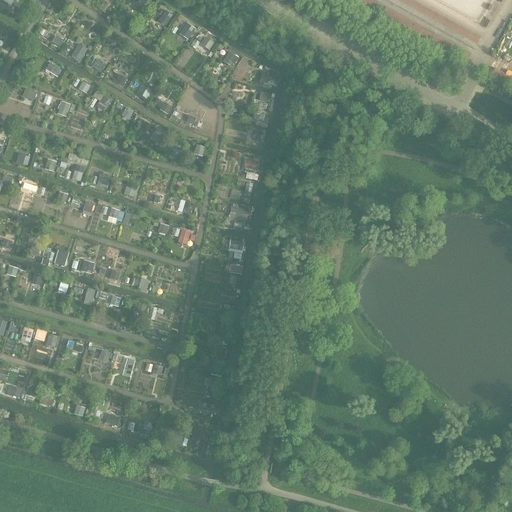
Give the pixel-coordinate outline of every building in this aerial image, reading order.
[(408,0),(358,0),(467,60),(479,39),(408,0)] [(166,11),(162,16),(169,20),(172,15),(166,11)] [(191,37),(196,29),(189,25),(184,32),(191,37)] [(59,47),(63,41),(56,37),(53,43),(59,47)] [(210,51),(215,44),(206,38),(201,45),(202,46),(210,51)] [(81,62),(85,54),(78,50),(74,57),(81,62)] [(230,53),(224,62),(233,68),(239,59),(230,53)] [(102,73),(105,67),(98,63),(95,69),(102,73)] [(57,74),(60,70),(50,64),(46,71),(58,78),(59,76),(57,74)] [(275,77),(267,74),(264,82),(272,85),(275,77)] [(123,87),(127,80),(120,75),(117,80),(114,79),(113,81),(123,87)] [(86,94),(90,86),(84,82),(79,90),(86,94)] [(147,99),(152,91),(143,86),(138,94),(147,99)] [(34,101),(37,93),(26,89),(23,97),(34,101)] [(269,94),(261,93),(260,101),(268,103),(269,94)] [(107,106),(111,98),(105,95),(100,102),(107,106)] [(67,113),(70,105),(62,103),(60,110),(67,113)] [(168,115),(172,107),(165,103),(160,110),(168,115)] [(129,120),(134,112),(127,108),(122,116),(129,120)] [(256,113),(255,120),(265,122),(266,115),(256,113)] [(195,123),(197,120),(189,116),(187,123),(197,127),(199,124),(195,123)] [(159,142),(165,131),(158,127),(152,138),(159,142)] [(253,131),(252,139),(260,141),(261,132),(253,131)] [(202,156),(205,148),(197,146),(195,154),(202,156)] [(28,166),(30,159),(22,156),(19,163),(28,166)] [(54,173),(57,163),(48,160),(45,170),(54,173)] [(248,161),(246,169),(258,171),(259,163),(248,161)] [(80,182),(84,170),(76,167),(73,180),(80,182)] [(11,187),(13,178),(6,176),(3,184),(11,187)] [(107,189),(110,180),(102,178),(99,187),(107,189)] [(134,199),(137,190),(127,187),(124,195),(134,199)] [(65,204),(68,195),(60,193),(58,201),(65,204)] [(91,214),(94,205),(86,203),(84,212),(91,214)] [(190,215),(193,207),(185,205),(182,213),(190,215)] [(249,210),(232,207),(230,219),(247,222),(249,210)] [(117,219),(120,211),(112,208),(110,217),(117,219)] [(167,236),(169,227),(161,225),(159,233),(167,236)] [(187,246),(191,233),(182,231),(179,243),(187,246)] [(11,250),(13,242),(4,240),(2,248),(11,250)] [(244,243),(231,241),(230,249),(243,252),(244,243)] [(39,257),(41,248),(33,246),(30,255),(39,257)] [(65,267),(68,259),(57,256),(55,264),(65,267)] [(92,273),(94,266),(86,264),(84,271),(92,273)] [(241,267),(231,265),(230,274),(240,275),(241,267)] [(16,278),(18,269),(9,267),(7,275),(16,278)] [(118,282),(121,274),(113,271),(110,280),(118,282)] [(40,285),(42,277),(34,274),(32,282),(40,285)] [(147,291),(150,281),(142,279),(139,289),(147,291)] [(67,292),(69,286),(61,284),(59,290),(67,292)] [(93,304),(96,292),(88,289),(85,302),(93,304)] [(233,305),(235,294),(227,293),(225,304),(233,305)] [(119,307),(121,299),(113,297),(111,305),(119,307)] [(145,315),(147,306),(139,304),(137,313),(145,315)] [(229,335),(230,327),(221,326),(220,333),(229,335)] [(31,339),(33,331),(25,329),(23,337),(31,339)] [(55,349),(58,338),(49,336),(47,346),(55,349)] [(81,354),(84,347),(77,345),(77,342),(69,340),(66,349),(81,354)] [(227,352),(216,350),(215,358),(226,360),(227,352)] [(108,362),(110,354),(102,351),(99,360),(108,362)] [(133,372),(135,362),(128,360),(125,370),(133,372)] [(161,377),(164,368),(155,366),(153,375),(161,377)] [(220,380),(212,379),(210,387),(219,389),(220,380)] [(21,390),(9,387),(7,395),(19,399),(21,390)] [(54,400),(42,397),(40,404),(52,408),(54,400)] [(204,400),(202,408),(215,409),(216,402),(204,400)] [(85,409),(77,406),(75,415),(83,417),(85,409)] [(112,417),(110,424),(118,427),(120,419),(112,417)] [(152,428),(140,425),(137,434),(149,437),(152,428)] [(185,438),(178,436),(176,444),(183,446),(185,438)] [(208,445),(201,443),(198,451),(206,453),(208,445)]
